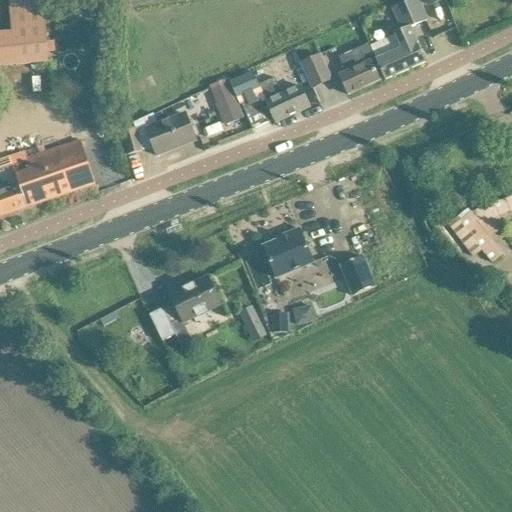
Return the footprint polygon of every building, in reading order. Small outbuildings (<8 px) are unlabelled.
[(13,32),(0,32),(0,67),(46,64),(41,7),(41,4),(40,0),(13,0),(10,0),(10,7),(11,9),(13,32)] [(397,36),(370,47),(377,62),(377,63),(385,81),(425,63),(410,29),(426,22),(418,4),(416,0),(413,0),(393,9),(403,32),(397,35),(397,36)] [(379,82),(371,64),(375,62),(368,45),(339,59),(346,74),(340,77),(348,96),(379,82)] [(331,81),(320,56),(302,64),(313,89),(331,81)] [(310,109),(302,90),(301,87),(282,95),(275,79),(258,86),(253,74),(230,84),(240,106),(242,106),(245,112),(253,131),(270,123),(257,91),(260,90),(276,124),(310,109)] [(229,82),(210,89),(216,106),(225,127),(244,119),(236,98),(229,82)] [(196,142),(188,123),(186,116),(158,127),(153,115),(135,124),(136,129),(122,133),(128,156),(142,153),(141,149),(152,145),(157,157),(196,142)] [(25,147),(42,142),(39,133),(22,137),(25,147)] [(0,218),(95,186),(89,167),(81,142),(28,160),(25,153),(9,158),(18,186),(0,192),(0,218)] [(511,198),(479,211),(483,222),(497,217),(511,211),(511,198)] [(472,216),(451,232),(473,261),(483,253),(493,266),(504,258),(491,241),(472,216)] [(288,238),(263,248),(276,280),(314,264),(300,230),(287,236),(288,238)] [(376,288),(363,258),(341,267),(353,298),(376,288)] [(223,278),(228,294),(242,290),(237,274),(223,278)] [(222,306),(208,279),(170,297),(175,308),(164,313),(163,310),(150,316),(163,343),(176,336),(171,326),(182,321),(184,325),(195,319),(197,323),(212,316),(210,312),(222,306)] [(297,327),(315,323),(311,304),(293,308),(297,327)] [(253,308),(240,314),(253,343),(266,336),(253,308)] [(116,313),(100,321),(101,324),(103,327),(119,319),(118,316),(116,313)] [(287,313),(269,313),(269,332),(287,332),(287,313)] [(168,371),(175,383),(190,375),(183,363),(168,371)]
